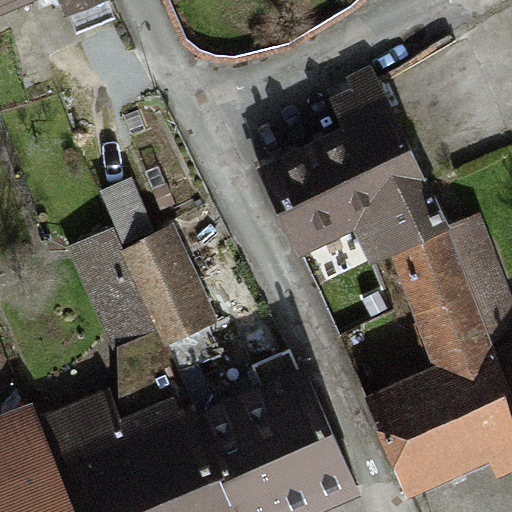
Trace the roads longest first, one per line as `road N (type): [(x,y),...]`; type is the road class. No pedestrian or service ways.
road 1 (residential): [(387,511),(191,113)]
road 2 (residential): [(191,113),(327,59),(441,0)]
road 3 (residential): [(191,113),(139,0)]
